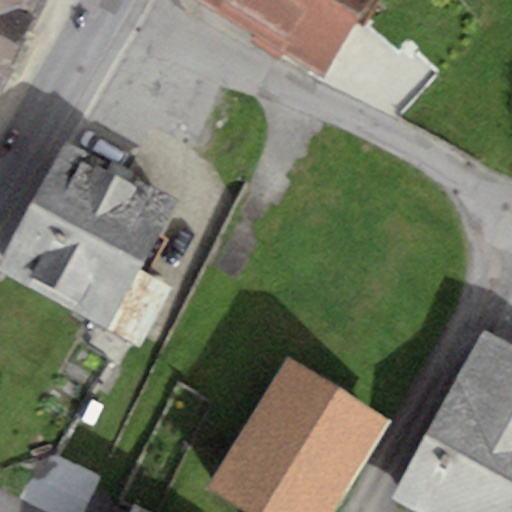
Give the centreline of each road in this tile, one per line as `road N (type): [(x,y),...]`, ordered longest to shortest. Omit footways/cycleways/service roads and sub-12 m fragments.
road 1 (residential): [(119,0),(511,203)]
road 2 (track): [(380,511),(498,273),(478,190)]
road 3 (tertiary): [(0,194),(112,0)]
